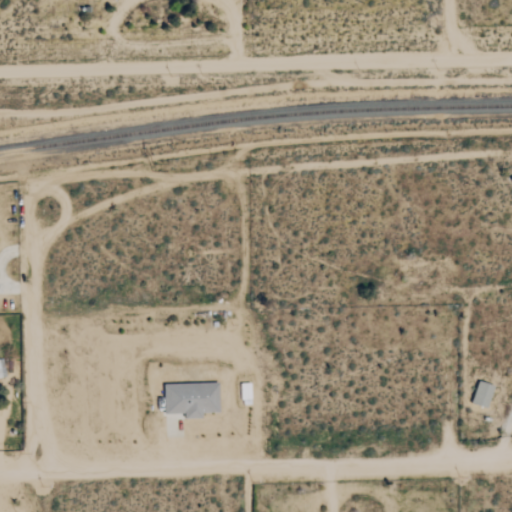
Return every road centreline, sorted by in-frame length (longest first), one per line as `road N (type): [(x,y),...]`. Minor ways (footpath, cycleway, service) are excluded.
road 1 (track): [(0,470),(511,463)]
road 2 (track): [(441,63),(0,77)]
road 3 (track): [(33,184),(25,470)]
